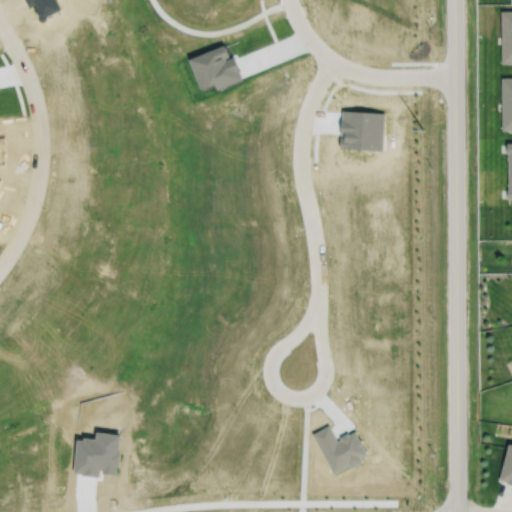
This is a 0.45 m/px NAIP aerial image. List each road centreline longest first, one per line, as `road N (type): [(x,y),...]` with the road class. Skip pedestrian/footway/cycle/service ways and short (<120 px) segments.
road 1 (tertiary): [(453,0),(456,511)]
road 2 (residential): [(329,58),(310,95),(299,154),(323,380),(293,397),(268,377),(274,350),(319,286)]
road 3 (residential): [(0,263),(35,190),(40,129),(34,84),(0,3)]
road 4 (residential): [(454,75),(367,74),(329,58)]
